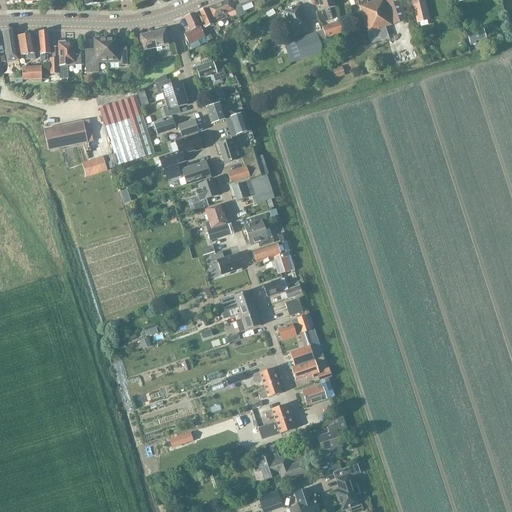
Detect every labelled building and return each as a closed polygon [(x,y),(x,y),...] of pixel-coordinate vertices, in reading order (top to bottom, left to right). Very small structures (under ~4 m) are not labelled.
[(225,14),(234,11),(229,0),(226,0),(208,8),(215,24),(227,18),(225,14)] [(237,0),(240,4),(233,8),(238,17),(244,14),(241,6),(255,0),(237,0)] [(329,9),(334,7),(331,0),(318,0),(325,22),(332,19),(329,9)] [(392,25),(406,20),(398,0),(377,0),(367,3),(366,0),(352,0),(354,5),(358,4),(368,34),(385,29),(384,27),(392,25)] [(423,0),(411,0),(417,23),(428,20),(423,0)] [(292,38),(308,32),(299,6),(282,12),(292,38)] [(204,28),(214,24),(206,8),(198,12),(200,16),(198,16),(204,28)] [(194,13),(184,18),(190,31),(184,34),(188,44),(204,37),(194,13)] [(316,33),(320,44),(327,41),(325,39),(342,34),(339,22),(322,27),(322,29),(315,32),(315,33),(316,33)] [(152,33),(156,48),(162,47),(164,55),(162,56),(162,58),(176,55),(174,44),(168,45),(165,30),(152,33)] [(14,31),(2,32),(5,46),(4,46),(4,51),(5,50),(7,61),(19,60),(14,31)] [(50,53),(48,31),(38,32),(40,54),(40,61),(45,61),(44,54),(50,53)] [(150,50),(156,48),(152,33),(140,36),(143,51),(144,51),(145,58),(152,57),(150,50)] [(316,33),(315,33),(284,44),(291,63),(323,51),(320,44),(316,33)] [(34,46),(32,34),(17,37),(20,56),(25,55),(26,60),(35,59),(34,54),(35,53),(35,51),(36,51),(35,46),(34,46)] [(106,38),(107,62),(118,61),(118,65),(127,65),(126,49),(120,49),(118,48),(118,37),(106,38)] [(98,62),(107,62),(106,38),(94,39),(94,49),(92,51),(84,51),(85,73),(98,72),(98,62)] [(77,51),(74,51),(74,42),(58,43),(59,79),(67,79),(66,66),(81,65),(80,50),(77,50),(77,51)] [(58,48),(52,48),(52,58),(50,58),(50,74),(58,74),(57,58),(58,58),(58,48)] [(219,57),(211,59),(211,57),(201,60),(203,65),(196,67),(200,80),(210,76),(213,85),(222,82),(221,80),(226,78),(219,57)] [(343,66),(334,68),(336,74),(345,72),(343,66)] [(22,80),(41,80),(41,67),(22,67),(22,80)] [(162,94),(164,100),(185,93),(183,86),(182,87),(180,83),(168,87),(166,81),(155,85),(158,95),(162,94)] [(213,91),(216,101),(224,98),(221,89),(213,91)] [(188,100),(185,93),(164,100),(166,107),(162,108),(166,118),(177,114),(175,109),(188,105),(186,101),(188,100)] [(136,97),(99,109),(117,166),(154,154),(136,97)] [(0,99),(0,112),(12,113),(12,100),(0,99)] [(11,114),(41,120),(43,108),(13,103),(11,114)] [(223,114),(220,104),(206,108),(211,124),(230,118),(236,136),(249,132),(247,125),(245,126),(241,113),(235,115),(229,112),(223,114)] [(83,120),(43,129),(47,150),(87,141),(83,120)] [(172,120),(154,125),(157,135),(175,129),(172,120)] [(194,121),(178,126),(182,137),(198,132),(196,128),(198,125),(195,123),(194,121)] [(202,150),(197,135),(175,142),(178,152),(159,158),(162,169),(185,162),(183,156),(202,150)] [(260,176),(251,147),(251,146),(238,150),(237,148),(235,148),(232,140),(218,144),(224,164),(241,158),(244,167),(227,173),(231,183),(249,177),(249,179),(260,176)] [(102,158),(82,164),(86,177),(106,170),(102,158)] [(205,162),(181,170),(182,172),(179,173),(177,165),(163,169),(167,181),(180,177),(180,178),(184,177),(186,185),(210,178),(205,162)] [(254,205),(265,201),(257,178),(246,182),(232,187),(237,202),(251,197),(254,205)] [(206,199),(218,195),(213,180),(199,184),(201,191),(197,192),(198,197),(191,199),(194,208),(203,206),(204,207),(208,206),(206,199)] [(231,234),(226,220),(221,205),(205,210),(208,222),(204,223),(210,241),(231,234)] [(247,236),(265,230),(263,224),(264,224),(267,220),(265,215),(250,219),(251,223),(243,226),(247,236)] [(268,239),(265,230),(247,236),(250,246),(257,243),(259,247),(274,242),(272,238),(268,239)] [(252,252),(252,254),(251,254),(253,260),(254,259),(255,263),(263,261),(263,263),(273,260),(277,275),(291,271),(282,242),(252,252)] [(222,253),(210,256),(212,263),(217,261),(222,275),(242,269),(237,254),(224,258),(222,253)] [(287,278),(284,279),(283,278),(278,280),(270,283),(271,283),(263,286),(267,297),(284,291),(287,300),(302,295),(298,286),(290,288),(287,278)] [(202,289),(206,297),(212,295),(208,286),(202,289)] [(224,312),(229,311),(253,303),(249,291),(234,296),(234,294),(220,299),(224,312)] [(287,310),(300,305),(298,299),(285,303),(287,310)] [(238,310),(241,319),(256,314),(253,303),(229,311),(231,316),(237,314),(236,311),(238,310)] [(300,305),(287,310),(289,317),(302,312),(300,305)] [(157,308),(154,314),(161,316),(163,311),(157,308)] [(260,326),(256,314),(241,319),(243,324),(238,326),(240,333),(245,331),(260,326)] [(301,334),(310,331),(305,316),(290,321),(292,325),(278,329),(282,341),(296,336),(295,332),(297,331),(297,334),(301,333),(301,334)] [(229,343),(240,340),(238,333),(226,337),(229,343)] [(309,345),(303,347),(289,352),(294,367),(314,361),(309,345)] [(116,347),(109,349),(112,360),(118,359),(116,347)] [(312,375),(317,373),(314,362),(291,369),(295,380),(305,377),(306,380),(313,378),(312,375)] [(263,386),(277,381),(273,369),(259,373),(260,375),(253,377),(254,383),(262,380),(263,386)] [(235,383),(245,380),(243,373),(233,376),(235,383)] [(281,393),(277,381),(263,386),(265,391),(258,393),(260,399),(267,397),(268,398),(281,393)] [(321,385),(302,392),(306,406),(326,399),(321,385)] [(276,422),(289,417),(285,405),(271,409),(272,411),(265,413),(267,419),(274,417),(276,422)] [(293,430),(289,417),(276,422),(258,428),(263,440),(293,430)] [(342,418),(333,421),(334,425),(327,427),(329,434),(318,438),(322,452),(329,450),(331,456),(342,453),(340,446),(341,446),(338,436),(342,434),(341,431),(346,429),(342,418)] [(186,444),(183,436),(170,440),(172,448),(186,444)] [(290,466),(286,455),(278,458),(276,451),(271,452),(272,454),(258,458),(265,480),(279,475),(281,481),(292,477),(292,478),(298,476),(301,483),(310,480),(307,473),(308,472),(304,461),(290,466)] [(238,454),(227,458),(230,466),(241,462),(238,454)] [(359,504),(357,505),(348,477),(360,472),(357,464),(334,472),(336,479),(340,490),(336,492),(342,510),(348,508),(349,511),(359,511),(360,511),(361,510),(359,504)] [(298,505),(289,509),(290,511),(318,511),(314,498),(311,499),(308,489),(294,494),(298,505)] [(277,491),(258,498),(262,509),(281,503),(277,491)]
